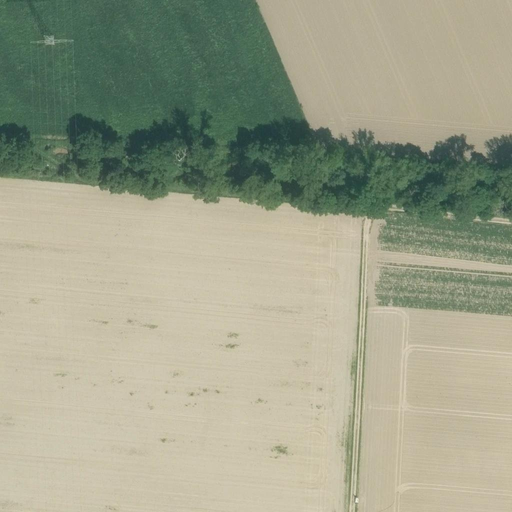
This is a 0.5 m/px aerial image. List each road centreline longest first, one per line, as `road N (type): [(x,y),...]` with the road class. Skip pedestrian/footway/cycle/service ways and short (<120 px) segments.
road 1 (track): [(511,221),(73,182),(18,132)]
road 2 (track): [(366,206),(352,511)]
